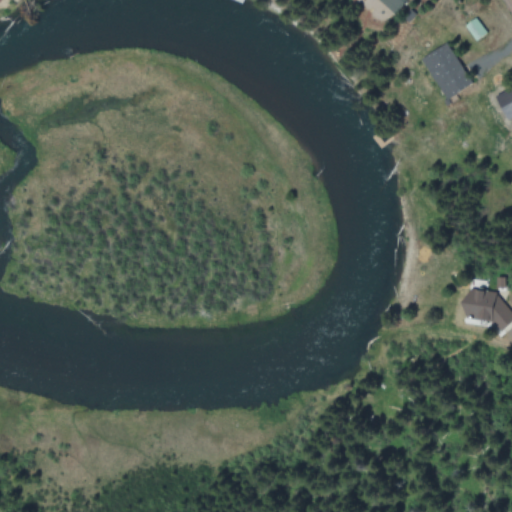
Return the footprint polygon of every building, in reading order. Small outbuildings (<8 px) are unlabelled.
[(409,0),(381,0),(394,14),(409,0)] [(465,26),(477,41),(487,32),(475,17),(465,26)] [(422,58),(449,99),(474,82),(447,42),(422,58)] [(511,117),(511,88),(497,95),(508,119),(511,117)] [(500,291),(477,290),(476,302),(466,301),(465,321),(511,323),(511,308),(499,307),(500,291)]
